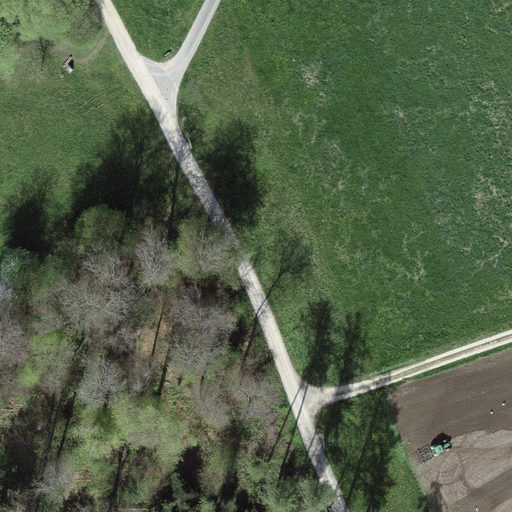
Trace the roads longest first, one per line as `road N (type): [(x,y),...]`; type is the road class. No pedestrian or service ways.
road 1 (track): [(95,0),(239,273),(339,511)]
road 2 (track): [(295,401),(511,334)]
road 3 (track): [(160,120),(213,0)]
